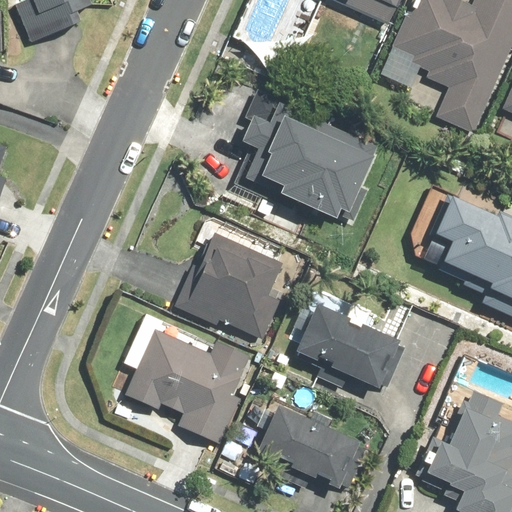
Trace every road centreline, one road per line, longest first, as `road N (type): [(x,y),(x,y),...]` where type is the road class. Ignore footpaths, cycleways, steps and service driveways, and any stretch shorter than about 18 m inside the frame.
road 1 (residential): [(179,0),(0,408)]
road 2 (tertiary): [(136,511),(0,450)]
